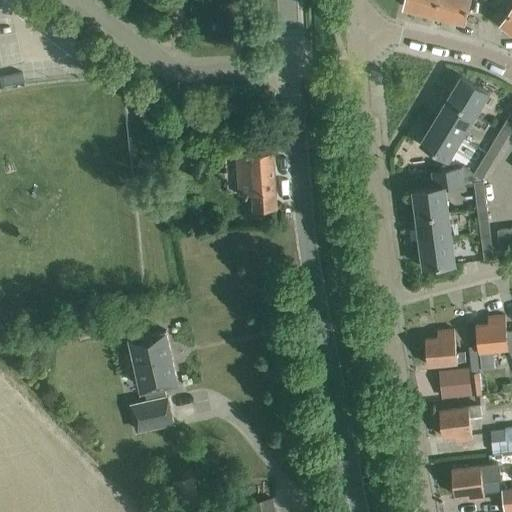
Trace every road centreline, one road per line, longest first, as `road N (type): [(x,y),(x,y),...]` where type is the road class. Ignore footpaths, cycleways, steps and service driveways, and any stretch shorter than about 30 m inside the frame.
road 1 (unclassified): [(357,511),(295,187),(288,63)]
road 2 (residential): [(385,303),(356,29)]
road 3 (residential): [(288,63),(189,70),(111,30),(76,0)]
road 4 (residential): [(426,511),(385,303)]
road 5 (residential): [(511,71),(356,29)]
road 6 (residential): [(385,303),(511,270)]
